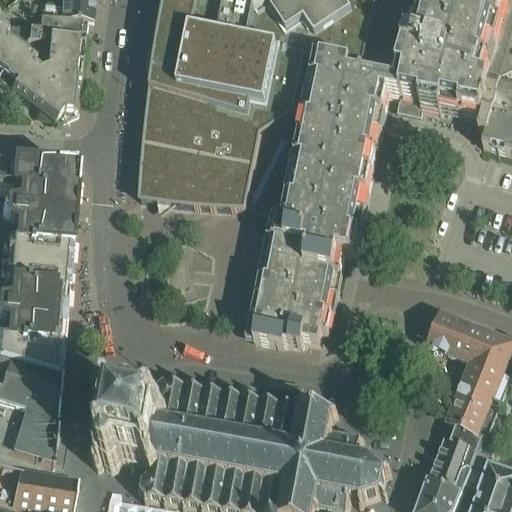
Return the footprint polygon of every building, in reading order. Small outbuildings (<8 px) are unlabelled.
[(94,26),(95,0),(63,0),(63,8),(62,25),(87,26),(94,26)] [(167,0),(163,24),(158,53),(155,53),(153,55),(151,57),(150,59),(150,61),(150,64),(151,66),(153,68),(155,69),(152,89),(149,113),(146,136),(144,160),(142,183),(140,207),(161,210),(183,213),(204,215),(226,216),(247,217),(248,214),(247,213),(294,117),(313,122),(323,67),(364,74),(378,0),(167,0)] [(427,0),(426,6),(423,5),(423,7),(431,10),(426,27),(420,25),(415,45),(409,43),(406,57),(407,57),(402,73),(401,73),(399,81),(395,103),(402,104),(401,108),(403,108),(402,114),(420,118),(422,112),(423,112),(424,109),(442,112),(440,119),(443,119),(444,113),(462,117),(461,120),(484,125),(491,95),(489,94),(490,89),(491,89),(484,86),(495,49),(497,50),(498,48),(489,46),(495,28),(500,30),(509,0),(427,0)] [(77,118),(87,26),(62,25),(46,24),(40,24),(40,35),(28,34),(11,32),(8,37),(0,31),(0,88),(55,128),(59,123),(61,124),(71,121),(71,118),(77,118)] [(389,102),(395,103),(399,81),(364,74),(323,67),(313,122),(294,117),(247,213),(248,214),(273,226),(269,245),(275,246),(267,284),(261,283),(252,325),(258,326),(254,346),(285,352),(285,350),(303,353),(305,347),(321,351),(323,339),(329,340),(337,300),(340,301),(340,299),(337,298),(345,260),(357,263),(361,241),(355,239),(360,214),(368,209),(381,142),(384,143),(384,141),(382,140),(389,102)] [(511,94),(502,92),(502,93),(490,89),(489,94),(491,95),(484,125),(480,139),(487,141),(484,152),(511,160),(511,94)] [(0,368),(62,387),(62,384),(61,383),(79,186),(78,186),(70,176),(70,175),(0,169),(0,368)] [(443,323),(431,352),(474,370),(450,430),(485,444),(511,381),(511,343),(446,318),(444,323),(443,323)] [(0,455),(54,472),(60,405),(62,387),(0,368),(0,455)] [(364,511),(365,507),(381,502),(386,506),(389,502),(384,498),(387,482),(393,480),(392,476),(386,478),(373,467),(374,461),(370,460),(369,465),(359,464),(362,449),(366,446),(364,443),(360,445),(347,443),(348,438),(345,437),(344,442),(332,440),(334,424),(340,421),(338,417),(332,421),(304,415),(300,410),(304,390),(265,383),(262,402),(264,403),(264,405),(262,404),(261,408),(246,405),(247,402),(243,401),(243,404),(227,402),(228,398),(224,397),(224,401),(208,398),(209,395),(205,394),(205,397),(189,395),(190,391),(187,391),(186,394),(168,391),(167,387),(164,388),(165,391),(161,394),(158,392),(156,395),(159,397),(158,403),(154,404),(155,407),(158,406),(162,412),(163,416),(166,414),(172,424),(160,431),(155,464),(163,475),(153,482),(152,480),(150,484),(145,488),(142,486),(140,488),(143,490),(143,496),(142,496),(139,497),(140,500),(143,499),(147,504),(145,507),(148,509),(150,506),(165,508),(165,511),(168,511),(169,509),(184,511),(350,511),(352,505),(361,507),(360,511),(364,511)] [(166,414),(163,416),(155,422),(121,416),(112,402),(102,409),(112,423),(106,456),(92,466),(99,475),(105,471),(106,473),(112,477),(119,476),(123,469),(123,467),(146,472),(152,480),(153,482),(163,475),(155,464),(160,431),(172,424),(166,414)] [(485,444),(450,430),(446,440),(448,441),(421,511),(458,511),(473,478),(472,477),(478,459),(485,444)] [(511,511),(511,480),(493,475),(496,466),(478,459),(472,477),(473,478),(458,511),(511,511)] [(74,511),(76,501),(78,486),(34,479),(0,470),(0,511),(74,511)]
